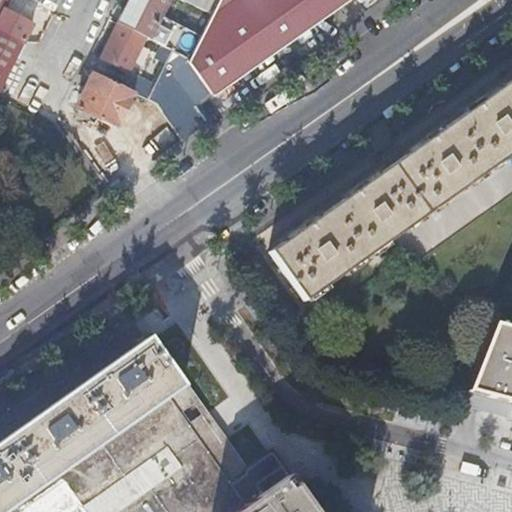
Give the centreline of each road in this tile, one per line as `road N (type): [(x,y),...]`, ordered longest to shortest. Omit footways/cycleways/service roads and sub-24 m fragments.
road 1 (tertiary): [(457,0),(0,323)]
road 2 (residential): [(171,236),(290,405),(511,465)]
road 3 (tertiary): [(171,236),(509,0)]
road 4 (tertiary): [(0,358),(171,236)]
